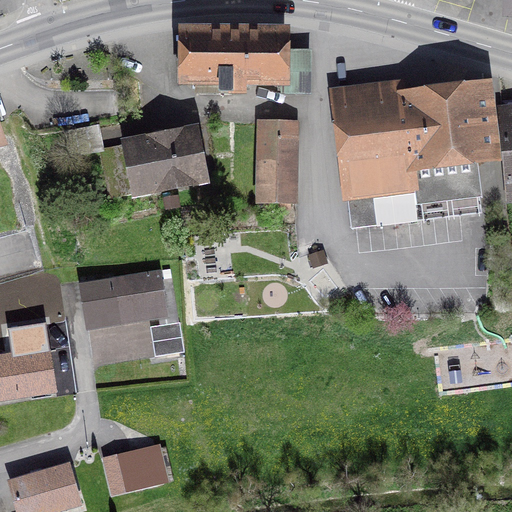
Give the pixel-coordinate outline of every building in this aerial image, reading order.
[(182,44),(175,43),(175,62),(182,62),(182,83),(219,84),(219,93),(243,93),(243,84),(281,84),(281,93),(307,93),(308,56),(283,55),(283,33),(182,33),(182,44)] [(419,101),(335,111),(346,200),(350,231),(419,222),(418,216),(435,214),(475,209),(468,158),(491,155),(483,93),(419,101)] [(258,124),(256,204),(294,205),(295,125),(258,124)] [(511,126),(501,128),(508,204),(511,203),(511,126)] [(108,201),(203,182),(193,132),(152,140),(151,135),(144,136),(145,142),(98,151),(108,201)] [(158,282),(157,277),(80,289),(84,316),(101,314),(107,305),(114,304),(117,323),(163,315),(158,282)] [(183,354),(178,324),(149,329),(153,358),(183,354)] [(0,399),(53,392),(47,352),(0,359),(0,399)] [(113,494),(132,489),(125,457),(106,461),(113,494)] [(16,511),(55,511),(77,506),(66,467),(41,474),(40,472),(29,475),(29,478),(8,484),(16,511)]
